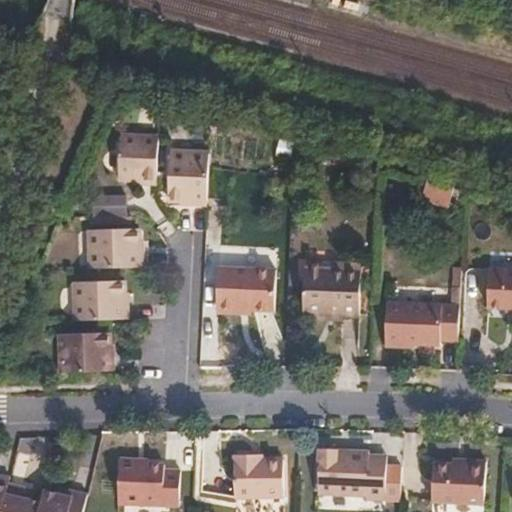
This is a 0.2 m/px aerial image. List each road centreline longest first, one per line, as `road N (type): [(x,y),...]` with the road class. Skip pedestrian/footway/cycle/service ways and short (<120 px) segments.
road 1 (residential): [(177,404),(511,413)]
road 2 (residential): [(0,407),(177,404)]
road 3 (residential): [(187,241),(177,404)]
